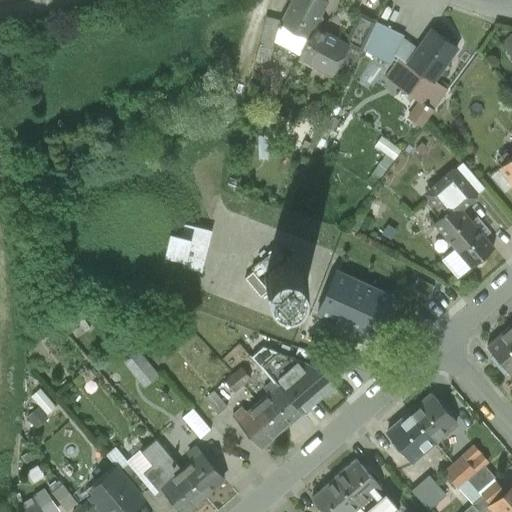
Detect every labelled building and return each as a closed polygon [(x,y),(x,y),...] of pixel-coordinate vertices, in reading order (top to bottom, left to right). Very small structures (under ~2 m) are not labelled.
[(291,0),(280,23),(279,23),(277,26),(274,41),(299,55),(308,39),(309,39),(316,27),(316,25),(315,24),(327,0),(291,0)] [(376,21),(359,13),(345,42),(348,44),(361,51),(376,21)] [(403,35),(376,21),(362,50),(389,64),(394,54),(394,55),(403,35)] [(272,49),(274,41),(277,26),(264,23),(258,46),(259,46),(257,54),(270,57),(271,49),(272,49)] [(345,42),(316,27),(309,39),(308,39),(299,55),(293,66),(308,74),(312,66),(320,70),(321,74),(328,77),(331,76),(338,62),(343,61),(349,50),(348,44),(345,42)] [(457,46),(432,29),(407,63),(432,81),(457,46)] [(511,33),(502,40),(509,51),(511,49),(511,48),(511,33)] [(407,63),(400,58),(387,77),(431,109),(445,90),(432,81),(407,63)] [(511,155),(498,167),(511,183),(511,155)] [(475,196),(452,171),(442,181),(465,206),(475,196)] [(89,226),(89,245),(94,258),(106,271),(121,278),(138,279),(153,274),(163,266),(170,257),(163,255),(169,232),(175,234),(175,231),(170,215),(156,200),(140,193),(120,193),(105,201),(95,211),(89,226)] [(494,245),(457,203),(435,222),(471,264),(494,245)] [(211,230),(182,223),(179,235),(175,234),(169,232),(163,255),(170,257),(183,259),(182,266),(201,271),(211,230)] [(282,256),(275,248),(260,260),(267,269),(282,256)] [(260,260),(251,267),(258,276),(267,269),(260,260)] [(298,266),(295,264),(293,262),(290,261),(287,260),(284,260),(281,261),(278,262),(275,263),(273,265),(271,268),(269,269),(268,272),(267,275),(267,278),(267,282),(268,285),(270,288),(273,291),(274,292),(276,294),(280,295),(285,296),(290,295),(293,294),(296,292),(298,290),(300,288),(301,286),(302,283),(303,280),(303,278),(303,276),(302,274),(302,272),(300,269),(298,266)] [(393,294),(336,268),(315,314),(372,340),(393,294)] [(252,271),(244,277),(260,296),(268,290),(252,271)] [(511,329),(509,327),(489,344),(511,370),(511,329)] [(341,377),(263,346),(251,356),(273,381),(300,412),(341,377)] [(298,347),(295,354),(324,365),(327,358),(298,347)] [(139,384),(155,372),(137,348),(122,360),(139,384)] [(250,377),(241,368),(233,375),(242,384),(250,377)] [(242,384),(233,375),(226,381),(234,391),(242,384)] [(300,412),(273,381),(265,388),(269,393),(257,403),(280,429),(300,412)] [(30,395),(44,413),(53,406),(39,388),(30,395)] [(227,406),(214,391),(206,398),(219,413),(227,406)] [(456,422),(432,394),(409,413),(433,441),(456,422)] [(280,429),(257,403),(246,413),(242,408),(234,414),(261,445),(280,429)] [(199,425),(187,410),(179,417),(191,432),(199,425)] [(433,441),(409,413),(388,431),(412,459),(433,441)] [(181,469),(155,439),(141,451),(152,465),(143,472),(158,490),(161,487),(183,511),(185,511),(204,496),(181,469)] [(462,455),(476,472),(483,466),(488,462),(474,445),(462,455)] [(223,478),(196,447),(188,454),(192,460),(181,469),(203,495),(223,478)] [(476,472),(462,455),(452,464),(466,480),(476,472)] [(380,487),(355,459),(333,478),(358,506),(363,511),(392,511),(397,508),(384,493),(381,495),(377,490),(380,487)] [(147,485),(128,462),(118,470),(138,493),(147,485)] [(466,480),(452,464),(444,471),(458,488),(466,480)] [(476,472),(466,480),(476,492),(493,477),(483,466),(476,472)] [(124,511),(141,497),(138,493),(118,470),(99,486),(99,487),(89,496),(102,511),(124,511)] [(428,511),(437,511),(451,501),(426,473),(408,488),(428,511)] [(333,478),(312,496),(325,511),(350,511),(358,506),(333,478)] [(495,480),(480,493),(481,495),(489,504),(504,491),(495,480)] [(60,508),(71,501),(59,482),(48,489),(60,508)] [(511,511),(511,484),(489,505),(488,505),(490,507),(494,511),(511,511)] [(489,504),(481,495),(471,504),(472,504),(478,511),(484,511),(490,507),(488,505),(489,505),(489,504)] [(41,511),(33,496),(22,502),(27,511),(41,511)] [(94,511),(98,509),(89,498),(81,505),(86,511),(94,511)]
